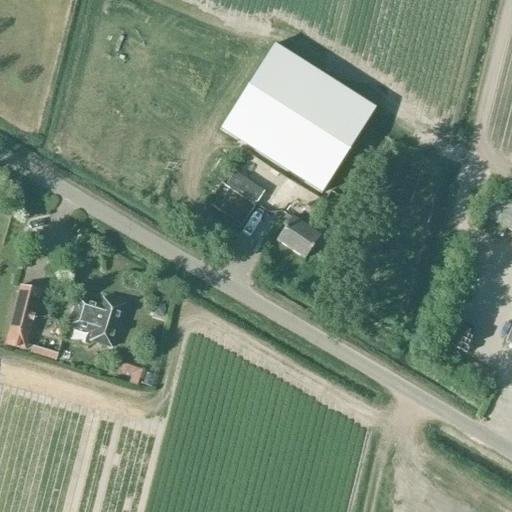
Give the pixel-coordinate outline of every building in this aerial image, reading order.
[(241,44),(196,112),(321,190),(365,124),(241,44)] [(243,229),(258,206),(257,205),(265,193),(231,170),(223,183),(222,182),(207,205),(243,229)] [(511,207),(488,195),(478,215),(511,232),(511,207)] [(322,237),(310,230),(322,212),(310,203),(298,221),(293,218),(276,242),(305,262),(322,237)] [(25,351),(40,292),(19,287),(4,346),(25,351)] [(113,350),(127,305),(103,298),(101,304),(77,297),(69,327),(92,335),(89,342),(113,350)] [(52,362),(54,353),(48,352),(47,354),(34,350),(32,357),(52,362)] [(119,364),(117,371),(131,376),(129,384),(137,386),(142,371),(119,364)]
